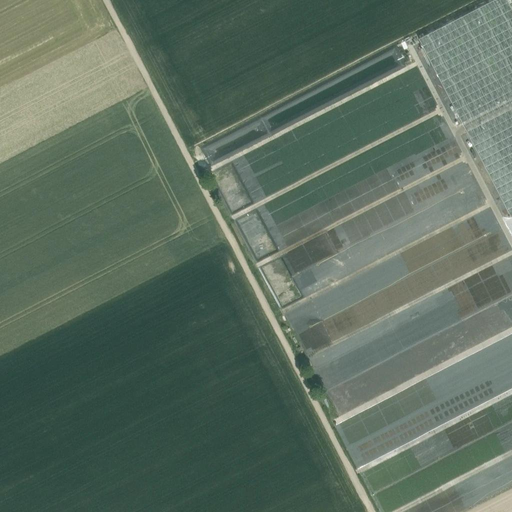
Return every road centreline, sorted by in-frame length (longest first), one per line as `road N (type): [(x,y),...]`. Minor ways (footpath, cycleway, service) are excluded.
road 1 (track): [(106,0),(371,511)]
road 2 (track): [(326,424),(511,330)]
